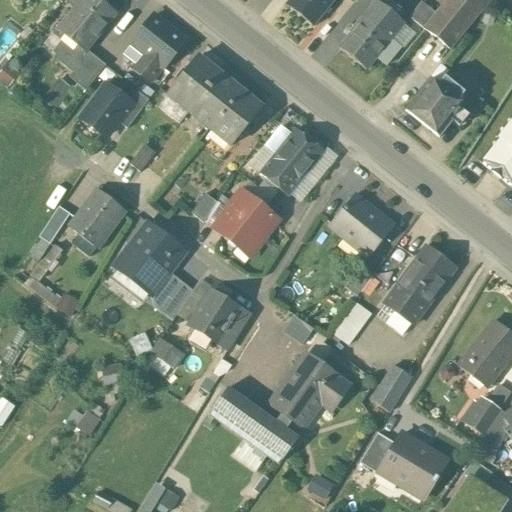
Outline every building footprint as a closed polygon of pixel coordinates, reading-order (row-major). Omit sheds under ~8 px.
[(98,0),(81,0),(78,5),(56,32),(70,43),(86,56),(87,55),(118,16),(98,0)] [(292,0),(287,6),(314,28),(336,0),(292,0)] [(450,0),(438,15),(425,31),(450,51),(491,0),(450,0)] [(377,3),(350,35),(352,36),(340,50),(366,72),(377,59),(387,67),(400,50),(391,42),(405,25),(377,3)] [(39,4),(26,21),(37,30),(50,13),(39,4)] [(423,4),(411,20),(425,31),(438,15),(423,4)] [(186,42),(154,17),(132,46),(145,55),(133,70),(151,84),(163,70),(164,70),(186,42)] [(86,56),(70,43),(57,59),(73,72),(86,56)] [(94,61),(87,55),(86,56),(73,72),(76,75),(72,79),(87,92),(106,68),(96,59),(94,61)] [(220,76),(198,59),(168,97),(190,114),(220,76)] [(220,76),(190,114),(211,130),(241,93),(220,76)] [(43,99),(56,110),(73,90),(60,79),(43,99)] [(429,84),(409,110),(408,110),(406,113),(409,115),(437,137),(440,139),(442,137),(462,111),(465,108),(458,103),(465,95),(445,79),(439,87),(431,81),(429,84)] [(107,88),(82,120),(107,139),(118,124),(132,106),(127,103),(107,88)] [(132,106),(118,124),(128,131),(149,102),(136,92),(127,103),(132,106)] [(241,93),(211,130),(232,148),(262,110),(241,93)] [(511,126),(480,166),(511,191),(511,126)] [(324,154),(296,132),(276,156),(304,179),(324,154)] [(145,147),(130,166),(141,174),(155,156),(156,156),(145,147)] [(304,179),(276,156),(261,176),(289,199),(304,179)] [(98,192),(70,229),(98,250),(126,213),(98,192)] [(277,220),(242,193),(228,211),(265,241),(266,240),(263,237),(277,220)] [(206,196),(192,215),(205,225),(206,224),(218,204),(206,196)] [(355,197),(330,228),(369,260),(394,229),(355,197)] [(228,211),(218,204),(206,224),(229,243),(231,241),(252,258),(265,241),(228,211)] [(60,209),(40,239),(51,246),(71,216),(60,209)] [(184,254),(148,226),(114,271),(130,283),(135,276),(155,291),(168,274),(184,254)] [(55,247),(25,284),(68,319),(77,308),(42,279),(63,253),(55,247)] [(456,270),(427,248),(384,306),(413,327),(456,270)] [(374,276),(362,267),(345,289),(358,298),(374,276)] [(155,291),(147,303),(159,312),(181,283),(168,274),(155,291)] [(181,283),(159,312),(174,323),(193,293),(181,283)] [(250,317),(212,293),(189,328),(218,346),(222,341),(231,347),(250,317)] [(354,301),(331,334),(349,347),(372,314),(354,301)] [(282,333),(303,346),(313,330),(293,317),(282,333)] [(511,358),(511,336),(494,322),(451,377),(462,387),(470,376),(487,390),(511,358)] [(139,354),(151,348),(144,334),(132,340),(139,354)] [(183,357),(161,343),(152,356),(174,371),(183,357)] [(349,387),(306,356),(271,406),(298,425),(306,413),(301,409),(310,397),(331,412),(349,387)] [(105,385),(120,382),(117,364),(102,367),(105,385)] [(394,367),(372,402),(390,414),(412,379),(394,367)] [(498,382),(485,398),(499,409),(511,393),(498,382)] [(228,390),(212,412),(226,422),(242,400),(228,390)] [(0,399),(0,427),(1,429),(14,406),(0,399)] [(486,402),(482,408),(475,403),(461,423),(484,438),(501,412),(486,402)] [(299,440),(251,406),(235,428),(283,462),(299,440)] [(87,412),(76,428),(90,437),(100,420),(87,412)] [(501,412),(484,438),(494,444),(506,423),(503,419),(507,416),(501,412)] [(511,412),(507,416),(503,419),(506,423),(509,428),(505,431),(511,440),(511,412)] [(396,446),(378,435),(360,465),(378,476),(396,446)] [(427,453),(401,437),(396,446),(378,476),(380,477),(382,473),(407,487),(405,490),(424,501),(434,484),(436,485),(438,481),(437,480),(447,463),(428,452),(427,453)] [(494,444),(484,438),(477,448),(486,454),(494,458),(500,448),(494,444)] [(499,511),(505,504),(470,480),(448,511),(499,511)] [(179,500),(166,492),(158,503),(172,511),(179,500)] [(114,501),(99,493),(94,503),(109,511),(114,501)] [(132,511),(133,511),(114,501),(109,511),(111,511),(132,511)]
